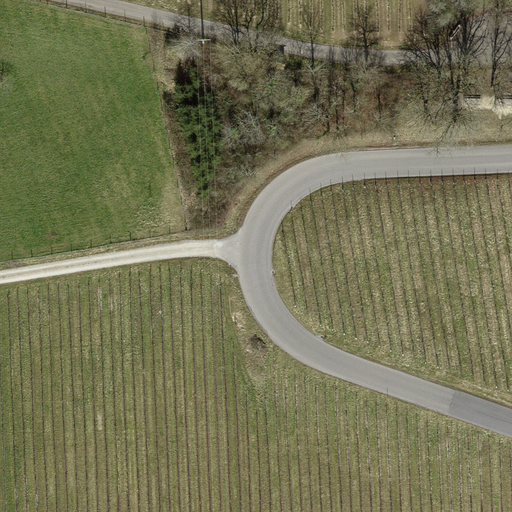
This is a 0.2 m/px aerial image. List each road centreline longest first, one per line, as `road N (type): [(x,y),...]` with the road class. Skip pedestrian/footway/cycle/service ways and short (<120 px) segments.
road 1 (tertiary): [(511,158),(321,170),(276,201),(256,245),(267,304),(299,343),(511,423)]
road 2 (track): [(86,0),(335,54),(511,55)]
road 3 (track): [(256,245),(0,277)]
